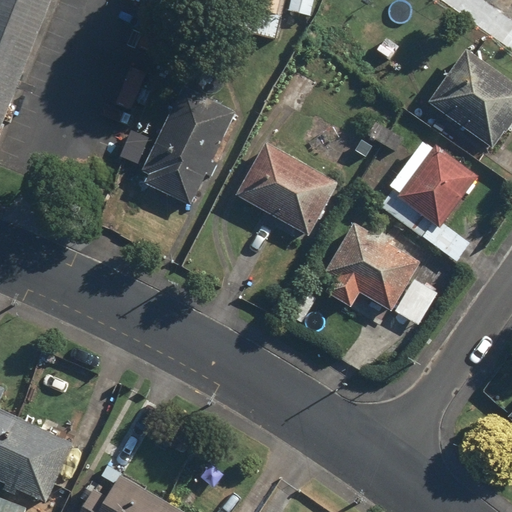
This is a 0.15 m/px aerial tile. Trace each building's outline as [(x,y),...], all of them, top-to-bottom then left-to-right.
[(0,0),(0,121),(48,0),(0,0)] [(231,0),(225,28),(277,40),(284,12),(312,18),(316,0),(231,0)] [(511,0),(470,0),(498,21),(511,1),(511,0)] [(173,40),(165,57),(193,71),(201,54),(173,40)] [(511,125),(511,79),(471,48),(431,99),(494,148),(511,125)] [(205,176),(213,180),(223,161),(215,157),(238,113),(187,87),(143,172),(194,198),(205,176)] [(159,132),(169,101),(151,95),(140,126),(159,132)] [(262,141),(235,194),(311,232),(338,179),(262,141)] [(481,177),(438,146),(401,198),(443,229),(481,177)] [(413,278),(424,260),(356,222),(317,290),(355,311),(365,295),(420,327),(439,293),(413,278)] [(11,388),(0,382),(0,480),(48,505),(78,446),(1,407),(11,388)] [(98,492),(85,511),(186,511),(126,477),(112,500),(98,492)] [(27,511),(29,510),(0,497),(0,511),(27,511)]
